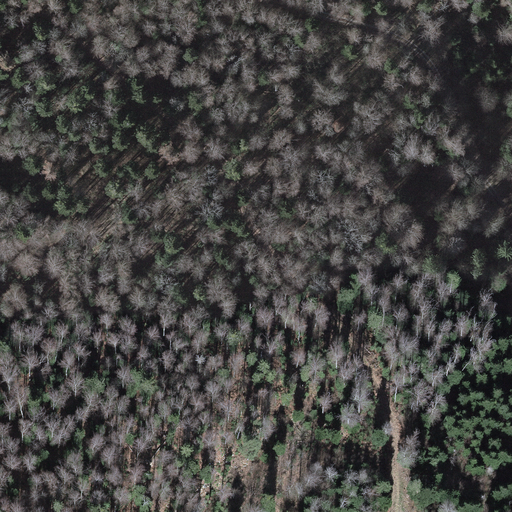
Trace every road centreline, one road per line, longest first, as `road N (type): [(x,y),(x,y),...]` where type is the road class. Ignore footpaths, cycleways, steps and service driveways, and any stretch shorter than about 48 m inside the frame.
road 1 (track): [(385,27),(425,51),(486,177),(511,209)]
road 2 (track): [(385,27),(265,0)]
